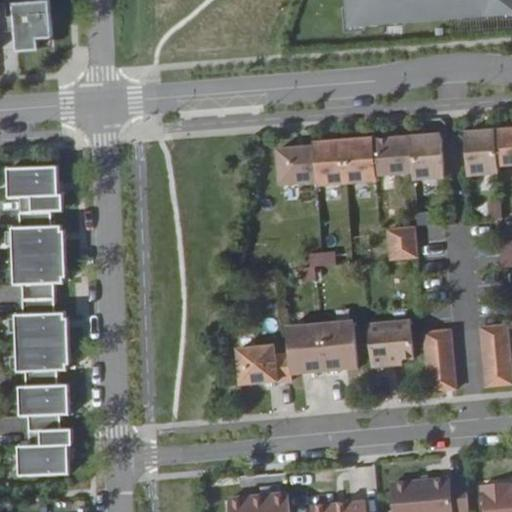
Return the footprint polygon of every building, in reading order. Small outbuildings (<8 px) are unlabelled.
[(511,9),(511,0),(343,0),(345,25),(511,17),(511,9)] [(14,3),(17,51),(34,49),(33,40),(48,38),(45,1),(14,3)] [(511,137),(462,141),(465,184),(496,182),(495,174),(511,173),(511,137)] [(441,186),(438,144),(371,150),(370,147),(311,152),(311,156),(274,159),(277,194),(314,191),(315,195),(374,190),(374,184),(411,181),(411,189),(441,186)] [(62,181),(12,182),(13,214),(36,213),(36,228),(55,227),(68,227),(66,195),(62,195),(62,181)] [(504,223),(499,200),(485,203),(490,226),(504,223)] [(24,243),(18,243),(19,271),(69,270),(68,246),(65,246),(65,242),(56,242),(55,227),(36,228),(24,228),(24,243)] [(387,231),(388,264),(418,263),(416,230),(387,231)] [(502,271),(511,270),(511,242),(499,244),(502,271)] [(335,253),(309,255),(311,270),(337,267),(335,253)] [(70,293),(69,270),(19,271),(20,300),(26,299),(27,314),(58,313),(58,298),(67,298),(67,293),(70,293)] [(27,329),(21,329),(22,357),(72,355),(71,331),(68,332),(68,327),(59,327),(58,313),(27,314),(27,329)] [(398,366),(410,365),(406,328),(364,332),(368,374),(398,371),(398,366)] [(233,358),(237,394),(288,389),(288,382),(354,376),(350,329),(283,335),(285,361),(271,363),(270,354),(233,358)] [(509,391),(504,333),(478,335),(482,394),(509,391)] [(452,396),(448,337),(421,339),(426,398),(452,396)] [(28,385),(28,394),(61,392),(61,384),(70,384),(70,379),(73,379),(72,355),(22,357),(22,386),(28,385)] [(28,394),(23,394),(24,423),(32,422),(32,438),(63,436),(62,421),(73,421),(72,392),(61,392),(28,394)] [(63,436),(32,438),(33,453),(21,453),(22,484),(72,482),(71,452),(75,452),(75,436),(63,436)] [(511,511),(511,483),(486,486),(488,511),(511,511)] [(471,511),(469,487),(451,489),(450,484),(391,490),(393,511),(471,511)] [(294,511),(293,500),(260,504),(261,509),(234,511),(294,511)]
